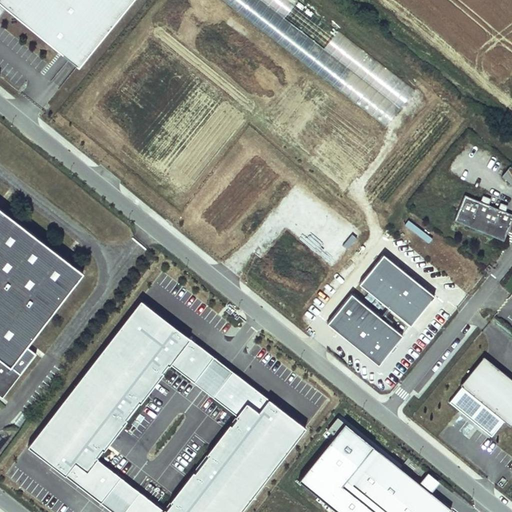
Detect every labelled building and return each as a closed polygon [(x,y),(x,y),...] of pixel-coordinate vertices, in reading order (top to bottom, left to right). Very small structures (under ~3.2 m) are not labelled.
[(76,69),(132,0),(0,0),(0,13),(3,10),(76,69)] [(260,0),(219,0),(385,129),(401,109),(260,0)] [(302,0),(261,0),(401,109),(416,89),(302,0)] [(501,176),(511,184),(511,183),(511,167),(509,165),(501,176)] [(502,242),(511,218),(511,216),(504,213),(506,207),(499,204),(496,210),(487,206),(489,200),(481,196),(479,203),(463,196),(452,221),(502,242)] [(0,398),(1,399),(35,355),(24,347),(82,274),(0,210),(0,398)] [(408,219),(400,230),(423,249),(432,238),(408,219)] [(357,279),(408,321),(431,292),(381,252),(357,279)] [(400,336),(350,295),(326,324),(377,365),(400,336)] [(162,319),(140,301),(26,448),(39,458),(40,456),(101,504),(110,492),(111,493),(121,480),(95,461),(94,459),(167,365),(169,366),(194,385),(204,373),(203,372),(212,360),(161,320),(162,319)] [(293,420),(162,319),(161,320),(212,360),(203,372),(204,373),(194,385),(209,397),(219,385),(221,386),(230,374),(292,422),(293,420)] [(511,423),(511,379),(483,357),(458,386),(460,388),(448,403),(490,437),(503,422),(509,427),(511,423)] [(167,365),(94,459),(95,461),(169,366),(167,365)] [(292,422),(230,374),(221,386),(219,385),(209,397),(235,417),(236,418),(163,511),(162,511),(137,491),(127,504),(128,505),(122,511),(240,511),(305,429),(293,420),(292,422)] [(236,418),(235,417),(162,511),(163,511),(236,418)] [(342,488),(372,511),(448,511),(449,511),(373,449),(342,488)] [(40,456),(39,458),(109,511),(122,511),(128,505),(127,504),(137,491),(121,480),(111,493),(110,492),(101,504),(40,456)]
